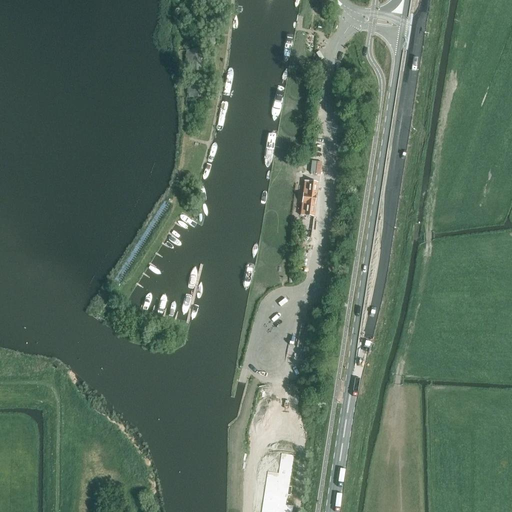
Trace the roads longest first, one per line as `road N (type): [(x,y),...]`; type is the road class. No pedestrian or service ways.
road 1 (primary): [(351,385),(375,309),(420,25)]
road 2 (primary): [(402,32),(351,385)]
road 3 (primary): [(331,511),(351,385)]
